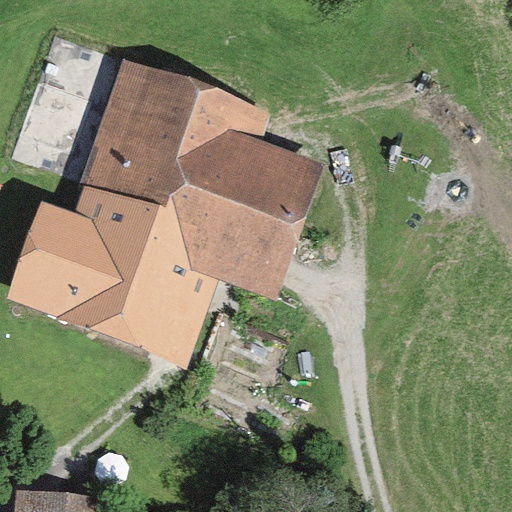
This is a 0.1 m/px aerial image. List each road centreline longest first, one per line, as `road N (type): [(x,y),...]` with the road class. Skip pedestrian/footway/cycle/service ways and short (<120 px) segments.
road 1 (track): [(347,228),(340,330),(371,511)]
road 2 (unknown): [(0,508),(60,466),(162,366)]
